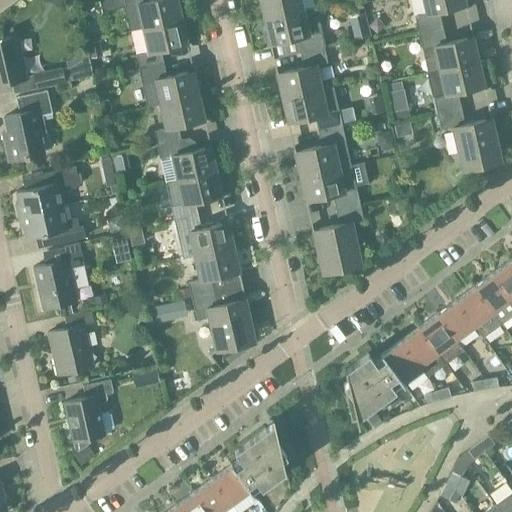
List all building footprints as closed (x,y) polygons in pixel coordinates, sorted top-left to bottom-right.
[(156,0),(150,2),(149,0),(124,0),(126,7),(137,5),(143,29),(182,20),(177,0),(156,0)] [(259,0),(265,20),(304,11),(301,0),(259,0)] [(464,0),(423,0),(426,14),(415,17),(419,33),(443,28),(439,12),(466,5),(464,0)] [(265,20),(270,45),(271,44),(297,38),(300,53),(324,48),(321,32),(316,9),(304,11),(265,20)] [(182,20),(143,29),(148,53),(137,55),(140,69),(164,64),(161,50),(188,44),(182,20)] [(443,28),(419,33),(422,50),(434,47),(439,71),(479,62),(473,38),(447,44),(443,28)] [(0,85),(26,79),(17,37),(1,41),(0,42),(0,85)] [(324,48),(300,53),(304,68),(277,74),(282,99),(322,89),(317,65),(328,63),(324,48)] [(439,71),(428,74),(437,114),(461,109),(458,93),(485,87),(479,62),(439,71)] [(167,78),(164,64),(140,69),(143,83),(154,81),(160,105),(200,96),(194,71),(167,78)] [(65,82),(62,69),(35,75),(38,89),(65,82)] [(389,93),(403,90),(401,81),(387,84),(389,93)] [(282,99),(288,123),(289,123),(315,117),(318,132),(342,126),(342,123),(339,111),(333,87),(322,89),(282,99)] [(16,98),(20,114),(4,117),(10,142),(5,143),(10,162),(25,159),(30,158),(29,156),(44,152),(41,136),(45,135),(41,116),(53,113),(48,91),(16,98)] [(200,96),(160,105),(165,129),(154,131),(157,145),(181,140),(178,126),(205,120),(200,96)] [(352,108),(339,111),(342,123),(355,120),(352,108)] [(461,109),(437,114),(441,131),(452,128),(462,171),(477,160),(484,158),(483,155),(498,145),(492,119),(465,125),(461,109)] [(342,126),(318,132),(322,146),(295,153),(300,177),(351,165),(346,141),(342,126)] [(181,140),(157,145),(166,183),(177,181),(217,172),(211,147),(184,153),(181,140)] [(104,172),(111,170),(108,155),(100,157),(104,172)] [(351,165),(300,177),(306,201),(333,195),(336,210),(360,205),(357,189),(351,165)] [(19,216),(63,206),(59,192),(75,188),(79,184),(75,166),(42,174),(45,185),(16,192),(19,203),(16,204),(19,216)] [(217,172),(177,181),(183,205),(171,207),(174,221),(199,216),(195,202),(222,196),(217,172)] [(360,205),(336,210),(339,225),(312,231),(322,274),(337,263),(344,261),(358,248),(352,222),(364,220),(360,205)] [(66,221),(63,206),(19,216),(22,229),(25,228),(27,239),(56,232),(58,244),(85,238),(83,226),(79,227),(77,218),(66,221)] [(199,216),(174,221),(178,235),(189,233),(194,257),(234,247),(229,223),(202,229),(199,216)] [(130,259),(130,260),(131,260),(126,237),(112,240),(112,242),(113,241),(118,262),(130,259)] [(71,259),(67,260),(34,267),(37,285),(39,284),(41,292),(39,292),(43,309),(76,302),(69,269),(85,266),(80,244),(68,246),(71,259)] [(234,247),(194,257),(200,281),(189,283),(192,297),(216,292),(213,278),(240,272),(234,247)] [(511,261),(511,259),(492,273),(511,299),(511,261)] [(511,299),(492,273),(474,286),(502,325),(511,317),(511,299)] [(474,286),(456,299),(455,300),(475,327),(476,327),(484,338),(502,325),(474,286)] [(178,291),(180,300),(190,298),(189,289),(178,291)] [(237,335),(252,325),(246,299),(219,305),(216,292),(192,297),(195,311),(193,311),(195,321),(209,318),(216,350),(216,351),(231,340),(238,338),(237,335)] [(107,303),(106,295),(93,298),(95,305),(107,303)] [(455,300),(437,313),(457,340),(475,327),(455,300)] [(147,309),(150,322),(167,318),(164,305),(147,309)] [(64,317),(67,328),(48,333),(53,351),(56,350),(57,357),(54,358),(58,376),(93,368),(92,363),(97,357),(90,353),(84,326),(95,323),(92,310),(64,317)] [(437,313),(419,326),(418,326),(446,364),(464,351),(457,340),(437,313)] [(418,326),(400,340),(423,372),(428,378),(446,364),(418,326)] [(400,340),(381,354),(404,385),(404,384),(405,385),(423,372),(400,340)] [(476,367),(491,361),(484,341),(469,347),(476,367)] [(377,364),(369,353),(346,369),(345,369),(348,382),(343,385),(351,395),(356,421),(358,421),(357,419),(364,414),(372,409),(396,391),(393,387),(401,382),(403,385),(404,385),(381,354),(382,355),(378,358),(380,362),(377,364)] [(497,378),(484,380),(486,390),(499,388),(497,378)] [(107,399),(105,394),(113,392),(111,380),(83,386),(86,398),(64,403),(76,453),(92,441),(91,440),(91,437),(105,434),(105,432),(112,430),(114,427),(111,414),(108,412),(101,414),(98,404),(104,403),(107,399)] [(486,390),(484,380),(472,382),(474,392),(486,390)] [(448,388),(436,391),(439,401),(451,397),(448,388)] [(439,401),(436,391),(424,395),(427,405),(439,401)] [(382,410),(388,406),(384,400),(378,405),(382,410)] [(382,423),(372,409),(364,414),(375,428),(382,423)] [(232,463),(231,464),(254,495),(252,491),(259,485),(262,489),(284,473),(286,473),(283,460),(287,457),(280,446),(273,421),(272,421),(273,423),(234,451),(243,463),(239,465),(237,462),(233,465),(232,463)] [(478,444),(484,452),(495,444),(489,436),(478,444)] [(484,452),(478,444),(468,451),(474,459),(484,452)] [(231,464),(213,477),(212,477),(232,505),(250,491),(253,495),(254,495),(231,464)] [(446,484),(455,489),(460,477),(451,473),(446,484)] [(212,477),(195,490),(194,491),(209,511),(222,511),(232,505),(212,477)] [(455,489),(446,484),(440,496),(449,500),(455,489)] [(0,509),(11,501),(2,490),(0,489),(0,487),(0,509)] [(209,511),(194,491),(176,504),(181,511),(209,511)] [(511,511),(511,492),(495,505),(500,511),(511,511)]
